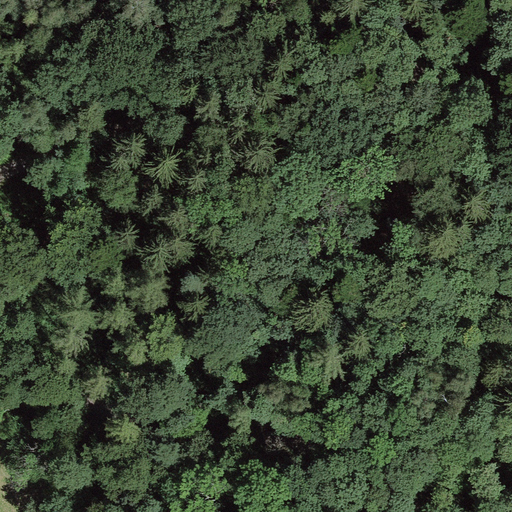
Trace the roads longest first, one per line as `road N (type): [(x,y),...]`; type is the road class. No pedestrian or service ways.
road 1 (track): [(419,511),(402,489),(340,448),(286,436),(165,429),(74,396),(0,349)]
road 2 (track): [(0,173),(139,121),(284,0)]
road 3 (track): [(310,0),(511,122)]
